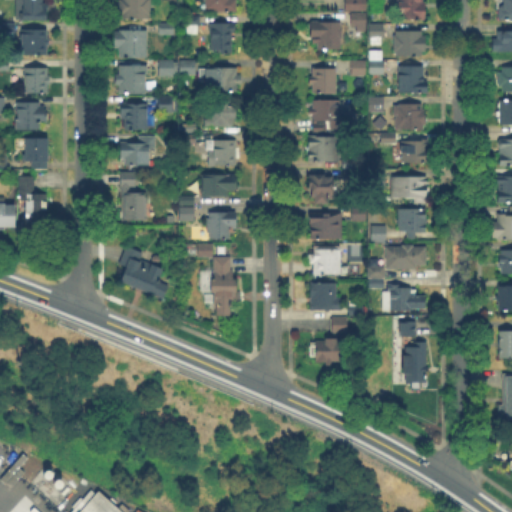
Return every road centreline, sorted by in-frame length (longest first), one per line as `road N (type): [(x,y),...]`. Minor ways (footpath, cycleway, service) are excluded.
road 1 (residential): [(450,482),(460,429),(460,0)]
road 2 (residential): [(267,389),(270,0)]
road 3 (residential): [(77,309),(81,0)]
road 4 (secondary): [(490,511),(388,446),(267,389)]
road 5 (secondary): [(267,389),(77,309)]
